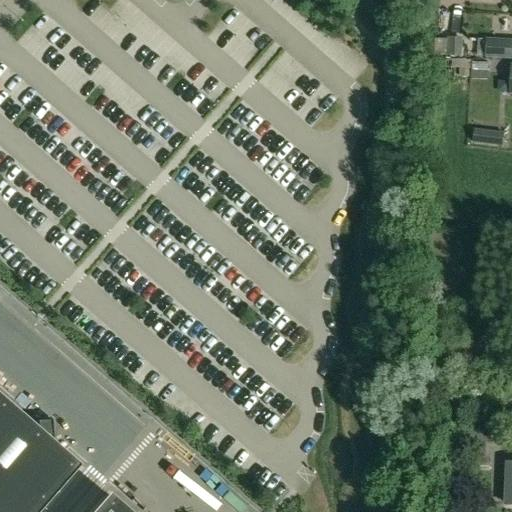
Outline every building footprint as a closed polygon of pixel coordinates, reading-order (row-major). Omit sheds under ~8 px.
[(463,39),(448,38),(448,40),(447,56),(462,57),(463,39)] [(447,56),(448,40),(435,39),(435,55),(447,56)] [(511,41),(486,40),(485,57),(511,58),(511,41)] [(467,59),(451,59),(451,70),(458,70),(458,77),(467,77),(467,59)] [(501,146),(503,134),(475,131),(473,143),(501,146)] [(0,511),(28,511),(69,465),(0,404),(0,511)] [(484,445),(470,445),(470,457),(484,457),(484,445)] [(94,511),(127,511),(109,496),(94,511)]
